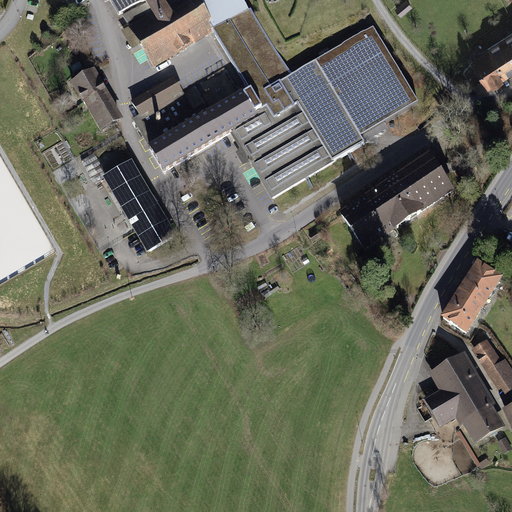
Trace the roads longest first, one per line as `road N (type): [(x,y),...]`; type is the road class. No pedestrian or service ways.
road 1 (residential): [(197,245),(209,267),(273,238),(373,172),(511,98)]
road 2 (tertiary): [(368,511),(401,371),(420,323),(478,228)]
